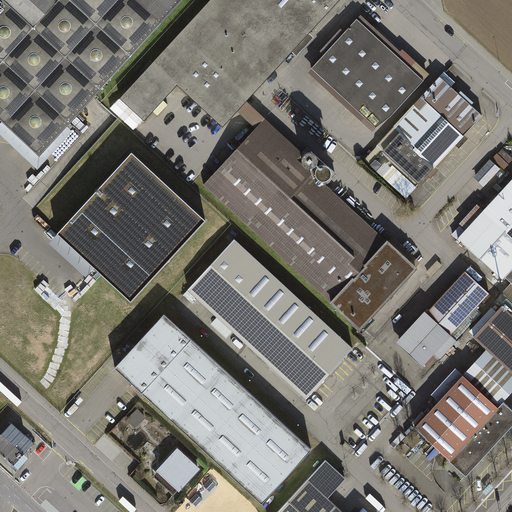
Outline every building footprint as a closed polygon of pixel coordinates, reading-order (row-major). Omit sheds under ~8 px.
[(0,0),(0,122),(39,158),(89,105),(184,0),(0,0)] [(340,0),(211,0),(122,98),(145,119),(177,83),(224,126),(340,0)] [(309,72),(371,129),(425,72),(412,60),(375,26),(362,14),(309,72)] [(482,113),(440,74),(362,158),(406,198),(465,135),(463,133),(482,113)] [(199,188),(360,330),(421,262),(392,236),(385,243),(309,176),(315,169),(260,120),(199,188)] [(126,160),(51,241),(125,308),(200,227),(126,160)] [(511,178),(459,234),(504,277),(507,274),(511,268),(511,178)] [(192,288),(306,397),(352,349),(238,240),(192,288)] [(489,296),(464,272),(427,311),(453,335),(489,296)] [(511,370),(511,308),(504,301),(473,335),(484,346),(511,370)] [(427,311),(399,340),(424,364),(453,335),(427,311)] [(261,503),(311,450),(164,314),(114,368),(124,377),(261,503)] [(473,359),(462,371),(499,404),(509,393),(511,389),(511,370),(484,346),(473,359)] [(511,415),(499,404),(462,371),(413,427),(464,473),(511,419),(511,415)] [(145,417),(137,408),(125,419),(134,428),(145,417)] [(95,446),(112,462),(123,449),(113,439),(114,438),(108,432),(95,446)] [(180,490),(201,467),(177,446),(156,469),(158,470),(152,476),(172,494),(177,488),(180,490)] [(325,458),(315,469),(324,477),(334,466),(325,458)] [(352,511),(311,474),(276,511),(352,511)]
